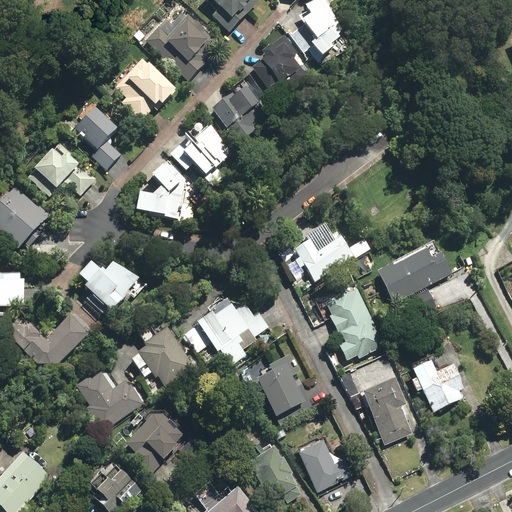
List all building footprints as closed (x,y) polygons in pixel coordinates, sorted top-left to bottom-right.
[(201,0),(200,1),(214,14),(209,19),(227,36),(255,6),(249,0),(201,0)] [(346,54),(321,0),(320,0),(303,8),(305,12),(302,13),(303,16),(297,19),(301,26),(298,27),(310,47),(306,50),(316,65),(318,67),(346,54)] [(163,23),(143,44),(187,86),(205,67),(203,65),(205,63),(201,59),(213,46),(185,19),(183,21),(179,17),(169,28),(163,23)] [(281,40),(256,58),(261,64),(248,74),(273,108),(306,83),(290,62),(294,58),(281,40)] [(172,94),(139,64),(112,92),(123,102),(119,107),(139,125),(154,108),(157,111),(172,94)] [(250,132),(265,122),(245,93),(222,109),(220,105),(208,114),(223,135),(227,133),(237,148),(253,138),(250,132)] [(95,154),(92,157),(107,171),(121,156),(106,142),(116,133),(94,110),(72,132),(95,154)] [(185,137),(167,155),(186,174),(191,169),(198,174),(228,150),(210,127),(195,140),(197,142),(193,146),(185,137)] [(49,200),(65,185),(79,198),(97,179),(86,168),(85,166),(62,142),(26,176),(49,200)] [(149,177),(153,182),(145,189),(135,195),(134,215),(166,219),(167,197),(167,192),(170,189),(183,178),(167,161),(149,177)] [(0,205),(0,232),(19,251),(49,220),(18,188),(0,205)] [(325,224),(303,236),(307,243),(295,250),(301,259),(295,263),(300,270),(304,267),(312,279),(337,263),(341,267),(353,259),(339,236),(333,239),(325,224)] [(378,272),(394,302),(448,274),(432,244),(378,272)] [(104,274),(90,264),(77,276),(84,282),(80,285),(110,313),(125,297),(135,280),(112,266),(104,274)] [(0,307),(23,308),(23,283),(19,283),(19,277),(0,276),(0,307)] [(386,347),(352,281),(320,297),(344,344),(336,348),(346,368),(386,347)] [(436,307),(427,290),(405,303),(415,320),(436,307)] [(227,299),(195,323),(218,353),(220,351),(232,367),(247,359),(243,349),(255,343),(255,335),(259,334),(259,323),(263,321),(259,315),(255,317),(245,305),(239,309),(234,310),(227,299)] [(56,366),(92,332),(72,312),(45,338),(24,316),(7,330),(34,363),(56,366)] [(164,389),(192,368),(167,327),(135,352),(164,389)] [(251,381),(277,427),(314,407),(303,386),(296,390),(290,381),(301,375),(290,356),(265,370),(267,373),(251,381)] [(429,360),(409,369),(433,414),(445,408),(451,405),(464,399),(461,394),(466,392),(452,366),(434,373),(429,360)] [(130,414),(142,405),(124,383),(112,392),(96,372),(76,388),(92,408),(88,411),(105,433),(109,430),(130,414)] [(359,395),(383,446),(412,432),(388,382),(359,395)] [(153,420),(126,444),(135,454),(127,462),(143,481),(151,474),(179,450),(153,420)] [(294,458),(317,496),(341,482),(317,444),(294,458)] [(267,505),(295,488),(274,452),(246,468),(267,505)] [(20,458),(0,480),(0,511),(19,511),(47,481),(20,458)] [(98,511),(124,511),(139,496),(109,468),(103,474),(99,472),(79,492),(98,511)] [(253,511),(250,509),(251,508),(234,490),(210,511),(253,511)]
